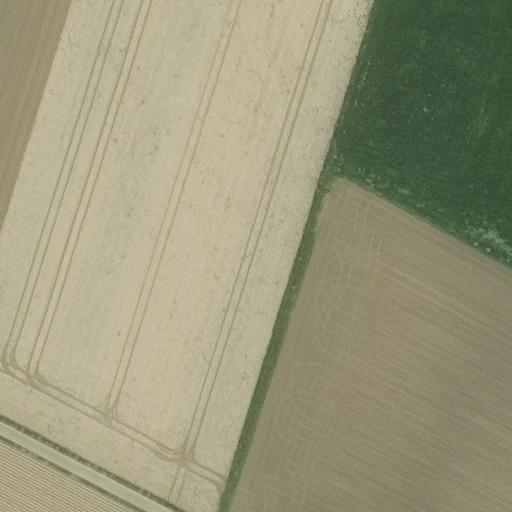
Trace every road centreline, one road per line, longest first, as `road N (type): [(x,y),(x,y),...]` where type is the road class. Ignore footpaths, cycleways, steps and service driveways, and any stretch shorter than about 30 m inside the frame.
road 1 (track): [(223,511),(331,167)]
road 2 (track): [(0,429),(158,511)]
